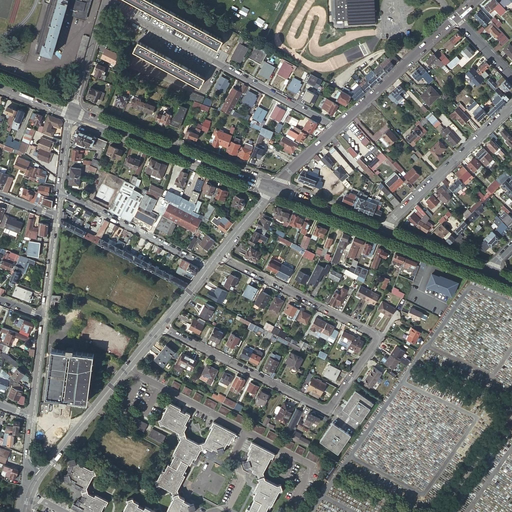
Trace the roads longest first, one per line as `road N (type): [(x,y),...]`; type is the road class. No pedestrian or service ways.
road 1 (residential): [(160,326),(327,411),(379,336),(218,254)]
road 2 (residential): [(335,128),(104,3)]
road 3 (secondary): [(271,188),(73,111)]
road 4 (residential): [(511,105),(384,232)]
road 5 (residential): [(59,190),(209,266)]
road 6 (tertiary): [(335,128),(455,18)]
road 7 (residential): [(126,368),(247,432)]
road 8 (tertiary): [(41,472),(126,368)]
road 9 (secondary): [(384,232),(271,188)]
